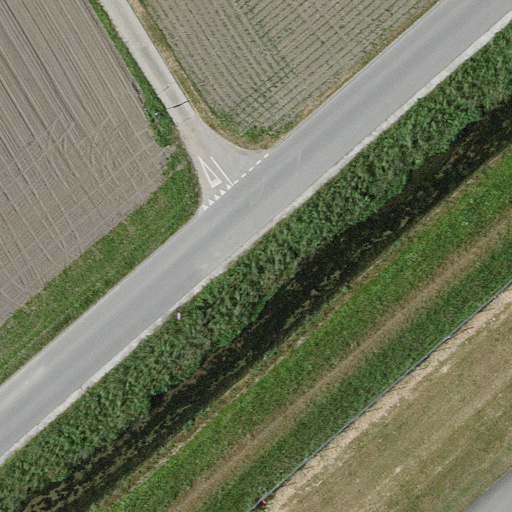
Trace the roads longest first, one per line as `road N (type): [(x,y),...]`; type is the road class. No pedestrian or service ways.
road 1 (tertiary): [(485,0),(0,425)]
road 2 (track): [(247,208),(112,0)]
